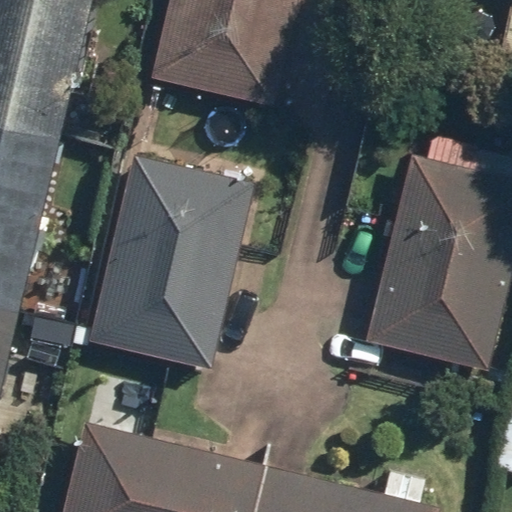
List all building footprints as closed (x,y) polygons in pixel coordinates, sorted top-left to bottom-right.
[(0,0),(0,394),(93,0),(0,0)] [(296,0),(169,0),(152,73),(273,101),(296,0)] [(511,172),(412,146),(361,336),(487,370),(511,276),(511,172)] [(254,180),(134,152),(90,337),(210,365),(254,180)] [(85,417),(62,511),(440,511),(443,501),(85,417)]
